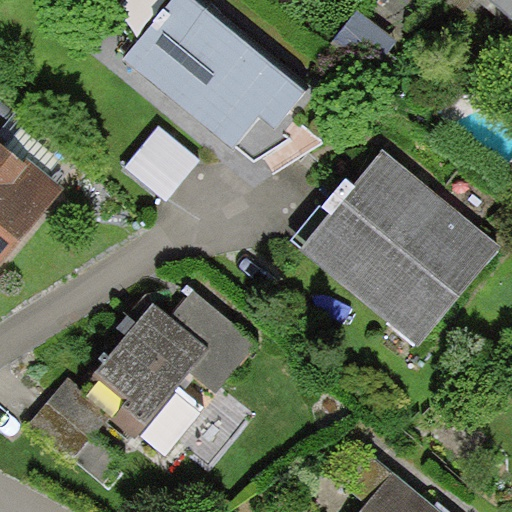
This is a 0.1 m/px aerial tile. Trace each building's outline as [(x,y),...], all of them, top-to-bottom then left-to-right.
[(306,96),(191,0),(175,0),(124,61),(233,152),(261,119),(277,131),(306,96)] [(511,0),(477,0),(509,26),(511,22),(511,0)] [(159,128),(126,171),(167,203),(200,160),(159,128)] [(0,272),(66,191),(0,137),(0,272)] [(384,152),(301,254),(419,349),(502,248),(384,152)] [(170,319),(153,306),(97,378),(129,404),(124,411),(148,429),(190,375),(217,396),(258,343),(191,291),(170,319)] [(112,414),(67,378),(28,425),(73,462),(112,414)] [(438,511),(368,456),(343,487),(367,506),(362,511),(438,511)]
